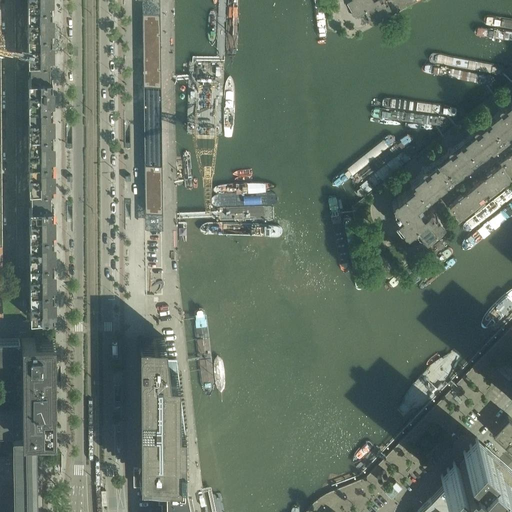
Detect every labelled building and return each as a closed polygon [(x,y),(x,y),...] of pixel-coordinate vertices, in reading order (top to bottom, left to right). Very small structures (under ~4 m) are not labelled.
[(147,10),(159,9),(159,0),(141,0),(142,10),(147,10)] [(344,0),(347,3),(349,4),(350,6),(352,6),(353,8),(362,3),(370,17),(391,6),(387,0),(373,0),(370,2),(369,0),(344,0)] [(406,0),(387,0),(391,6),(392,9),(394,7),(396,8),(397,7),(398,5),(407,1),(406,0)] [(51,3),(27,3),(14,3),(15,31),(27,31),(52,31),(52,28),(53,28),(53,19),(49,19),(49,14),(53,14),(53,5),(51,5),(51,3)] [(143,10),(142,10),(144,210),(145,210),(146,210),(162,210),(159,9),(149,10),(144,10),(143,10)] [(229,68),(231,70),(233,68),(235,64),(237,60),(238,47),(237,27),(237,25),(236,23),(234,21),(232,21),(229,23),(228,24),(227,27),(226,46),(226,59),(227,64),(229,68)] [(208,52),(212,56),(215,53),(217,49),(217,46),(218,29),(217,24),(215,22),(212,22),(210,23),(209,28),(207,45),(207,49),(208,52)] [(52,31),(27,31),(15,31),(15,58),(28,58),(30,58),(49,58),(52,58),(52,56),(53,56),(53,46),(49,47),(49,42),(53,42),(53,33),(52,33),(52,31)] [(30,58),(28,58),(15,58),(15,76),(28,76),(30,76),(49,76),(49,58),(30,58)] [(194,63),(189,62),(189,77),(187,136),(222,137),(224,63),(194,63)] [(30,76),(28,76),(15,76),(16,104),(28,104),(52,104),(52,101),(53,101),(53,92),(49,92),(49,88),(53,88),(53,78),(52,78),(52,76),(49,76),(30,76)] [(501,139),(511,130),(511,100),(503,107),(502,106),(501,106),(500,106),(499,106),(499,107),(498,108),(498,109),(498,110),(498,111),(486,121),(487,121),(501,139)] [(52,104),(28,104),(16,104),(16,131),(28,131),(52,131),(52,129),(54,129),(53,119),(49,120),(49,115),(53,115),(53,106),(52,106),(52,104)] [(108,361),(107,164),(125,164),(125,174),(130,174),(130,143),(125,143),(125,148),(107,148),(106,108),(101,108),(77,108),(77,148),(72,148),(72,144),(67,144),(68,175),(72,175),(72,164),(77,164),(79,361),(77,381),(78,428),(78,441),(79,455),(79,461),(80,468),(81,481),(81,487),(82,492),(83,499),(84,504),(85,511),(84,511),(118,511),(118,507),(116,492),(114,476),(114,470),(113,460),(112,449),(112,440),(112,435),(111,423),(117,423),(117,432),(120,432),(120,402),(116,402),(116,407),(111,407),(111,381),(108,361)] [(502,140),(501,139),(487,121),(478,128),(477,128),(476,127),(475,127),(474,128),(473,128),(473,129),(473,130),(473,131),(473,132),(463,140),(478,159),(502,140)] [(52,131),(28,131),(16,131),(16,158),(29,158),(52,158),(52,156),(54,156),(54,147),(50,147),(49,142),(54,142),(54,133),(52,133),(52,131)] [(463,140),(453,148),(452,148),(451,147),(450,147),(449,148),(448,148),(448,149),(447,149),(447,150),(447,151),(448,152),(445,155),(437,161),(451,179),(452,180),(478,159),(463,140)] [(511,153),(500,163),(510,174),(511,174),(511,173),(511,153)] [(30,186),(50,186),(53,186),(53,183),(54,183),(54,174),(50,174),(50,170),(54,170),(54,161),(52,161),(52,158),(29,158),(16,158),(16,186),(29,186),(30,186)] [(436,160),(427,168),(426,167),(425,167),(424,166),(424,167),(423,167),(422,167),(422,168),(421,168),(421,169),(421,170),(421,171),(422,172),(410,180),(425,199),(425,200),(451,179),(437,161),(436,160)] [(500,163),(488,173),(497,185),(505,180),(506,180),(508,179),(508,177),(510,176),(509,175),(510,174),(500,163)] [(488,173),(475,184),(485,196),(485,195),(487,195),(489,194),(489,192),(497,185),(488,173)] [(413,185),(392,202),(401,215),(399,217),(400,218),(411,209),(412,209),(425,199),(410,180),(409,181),(413,185)] [(475,184),(462,194),(472,206),(479,200),(481,200),(482,199),(483,197),(485,196),(475,184)] [(50,204),(50,186),(30,186),(29,186),(16,186),(16,203),(29,204),(31,204),(50,204)] [(449,205),(450,206),(458,216),(460,215),(462,215),(463,214),(463,212),(472,206),(462,194),(449,205)] [(31,204),(29,204),(16,203),(17,232),(29,232),(53,232),(53,229),(54,229),(54,220),(50,220),(50,215),(54,215),(54,206),(53,206),(53,204),(50,204),(31,204)] [(420,221),(412,209),(411,209),(400,218),(399,217),(394,221),(400,229),(402,229),(404,231),(406,231),(406,232),(407,233),(415,226),(425,239),(444,224),(436,214),(423,224),(420,221)] [(162,225),(162,210),(144,210),(144,225),(162,225)] [(53,232),(29,232),(17,232),(17,259),(29,259),(53,259),(53,256),(55,256),(54,247),(50,247),(50,243),(54,243),(54,234),(53,234),(53,232)] [(53,259),(29,259),(17,259),(17,286),(29,286),(53,286),(53,284),(55,284),(55,275),(50,275),(50,270),(55,270),(55,261),(53,261),(53,259)] [(53,286),(29,286),(17,286),(17,296),(26,296),(26,314),(29,314),(54,314),(54,311),(55,311),(55,302),(51,302),(51,298),(55,298),(55,288),(53,288),(53,286)] [(17,296),(11,296),(7,296),(2,296),(3,314),(7,314),(12,314),(26,314),(26,296),(17,296)] [(138,370),(135,379),(137,380),(135,387),(137,389),(135,395),(137,397),(135,404),(137,405),(135,412),(137,414),(135,420),(137,422),(135,429),(137,430),(135,437),(137,439),(135,445),(137,447),(135,454),(139,456),(139,464),(139,474),(156,474),(157,484),(158,484),(158,502),(161,502),(161,509),(167,509),(166,511),(194,511),(191,495),(188,495),(186,481),(184,473),(183,471),(183,433),(183,422),(178,422),(178,372),(168,372),(164,337),(164,334),(138,334),(138,337),(138,370)] [(12,357),(11,337),(5,337),(0,336),(0,356),(6,357),(12,357)] [(55,437),(54,336),(11,337),(12,357),(12,409),(2,409),(0,408),(0,433),(12,433),(35,433),(35,437),(55,437)] [(509,381),(511,378),(511,357),(499,371),(509,381)] [(511,418),(508,414),(492,432),(511,450),(511,418)] [(12,434),(13,434),(13,458),(0,457),(0,511),(35,511),(35,437),(35,433),(12,433),(12,434)] [(497,511),(511,496),(511,470),(477,437),(463,452),(468,457),(466,459),(464,457),(459,462),(461,464),(459,466),(455,462),(442,474),(441,476),(446,481),(418,511),(417,511),(497,511)] [(139,474),(139,464),(132,464),(132,485),(157,484),(156,474),(139,474)] [(391,498),(402,487),(396,481),(385,492),(391,498)]
